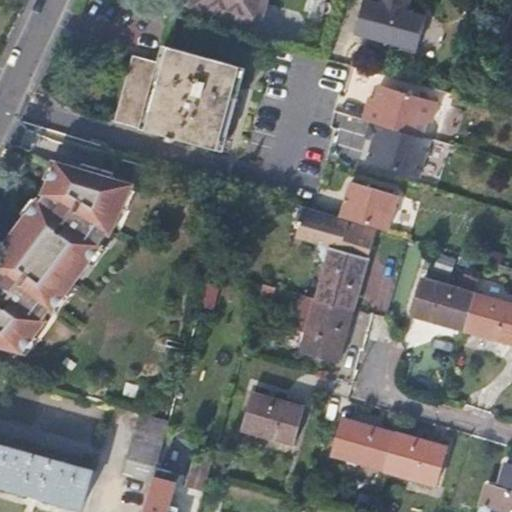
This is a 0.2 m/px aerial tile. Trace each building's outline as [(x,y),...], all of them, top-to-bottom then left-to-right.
[(194,0),(193,5),(261,22),(266,0),(194,0)] [(410,0),(381,0),(380,4),(366,0),(358,31),(372,35),(372,37),(403,45),(402,49),(418,53),(427,17),(408,11),(410,0)] [(160,62),(136,55),(117,120),(212,149),(217,132),(223,134),(238,83),(232,81),(236,66),(178,50),(176,57),(163,54),(160,62)] [(444,104),(386,87),(381,101),(379,107),(374,106),(369,121),(377,124),(372,139),(380,141),(382,142),(381,146),(378,146),(373,163),(425,179),(436,142),(428,139),(433,123),(438,124),(444,104)] [(339,114),(333,141),(354,146),(360,119),(339,114)] [(46,193),(0,254),(0,344),(22,350),(111,232),(110,232),(132,186),(111,180),(119,159),(103,154),(97,175),(59,164),(46,193)] [(160,162),(150,159),(148,166),(158,169),(160,162)] [(341,217),(377,228),(388,231),(399,195),(353,181),(341,217)] [(316,299),(353,309),(377,228),(341,217),(302,205),(295,236),(309,241),(325,265),(316,299)] [(414,315),(466,330),(476,293),(480,278),(481,275),(467,271),(464,278),(455,275),(451,285),(425,278),(414,315)] [(493,281),(480,278),(476,293),(485,295),(488,296),(491,287),(493,281)] [(263,285),(258,305),(270,308),(275,288),(263,285)] [(500,290),(491,287),(488,296),(498,299),(500,290)] [(476,293),(466,330),(511,342),(511,302),(498,299),(488,296),(485,295),(476,293)] [(316,299),(303,295),(293,330),(307,333),(302,350),(339,360),(353,309),(316,299)] [(164,352),(183,357),(186,345),(167,340),(164,352)] [(77,365),(66,357),(62,363),(72,371),(77,365)] [(138,386),(126,383),(123,395),(135,398),(138,386)] [(303,407),(254,393),(243,430),(293,444),(303,407)] [(154,474),(169,420),(160,418),(142,414),(126,474),(152,482),(154,474)] [(383,468),(393,430),(343,417),(334,455),(383,468)] [(445,445),(393,430),(383,468),(435,482),(445,445)] [(92,471),(0,445),(0,485),(82,508),(92,471)] [(211,466),(197,462),(191,484),(205,488),(211,466)] [(511,511),(511,464),(506,462),(500,486),(489,483),(480,511),(511,511)] [(144,511),(174,511),(176,506),(169,504),(175,480),(154,474),(152,482),(144,511)]
